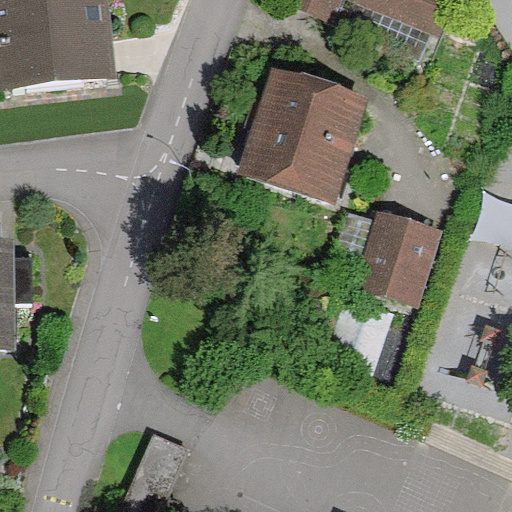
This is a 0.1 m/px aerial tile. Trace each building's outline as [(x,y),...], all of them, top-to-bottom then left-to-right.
[(0,0),(0,94),(116,82),(106,0),(0,0)] [(446,0),(279,0),(279,1),(323,19),(331,0),(336,0),(430,39),(446,0)] [(370,104),(274,73),(258,123),(241,178),(337,209),(370,104)] [(511,198),(494,194),(482,236),(511,245),(511,198)] [(444,233),(381,213),(356,294),(419,313),(444,233)] [(17,261),(17,247),(0,246),(0,354),(17,354),(17,310),(34,310),(33,261),(17,261)] [(170,510),(194,448),(166,437),(142,499),(170,510)]
